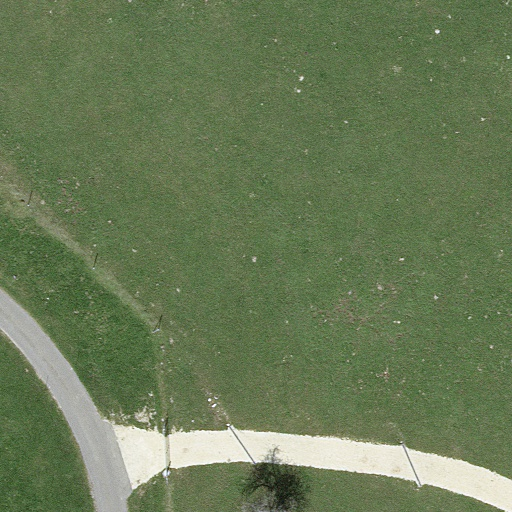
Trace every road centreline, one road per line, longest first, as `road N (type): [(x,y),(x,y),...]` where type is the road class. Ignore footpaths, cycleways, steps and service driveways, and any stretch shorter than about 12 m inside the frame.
road 1 (track): [(108,471),(208,451),(328,448),(433,466),(511,494)]
road 2 (unclassified): [(0,303),(105,455),(115,511)]
